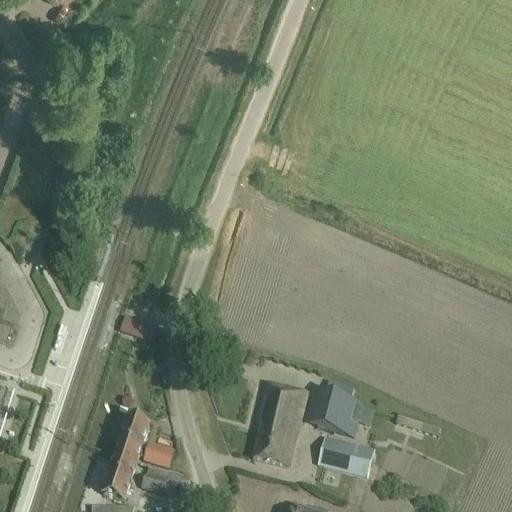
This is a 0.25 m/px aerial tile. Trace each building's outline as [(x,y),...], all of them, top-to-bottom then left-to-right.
[(0,412),(12,416),(18,390),(0,385),(0,412)] [(328,385),(324,399),(349,405),(353,391),(328,385)] [(307,397),(267,387),(257,428),(261,429),(253,461),(288,470),(296,438),(297,438),(307,397)] [(359,408),(313,396),(304,428),(351,440),(359,408)] [(128,424),(116,461),(138,468),(150,431),(128,424)] [(0,427),(0,441),(4,443),(8,430),(0,427)] [(373,454),(322,441),(315,469),(366,482),(373,454)] [(169,458),(147,450),(143,463),(165,471),(169,458)] [(138,468),(116,461),(103,498),(125,505),(138,468)] [(157,473),(149,471),(143,491),(164,498),(164,496),(174,499),(177,490),(178,490),(182,479),(158,472),(157,473)]
